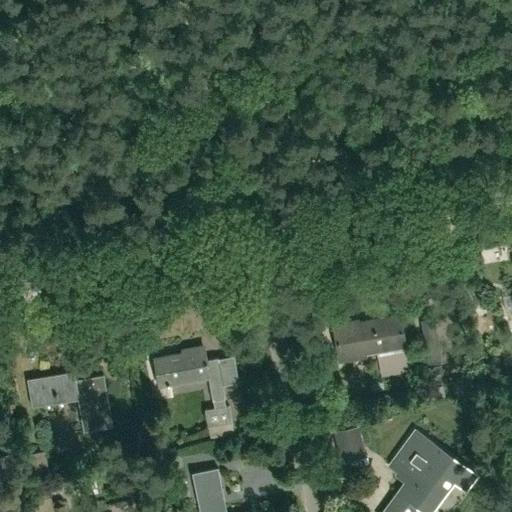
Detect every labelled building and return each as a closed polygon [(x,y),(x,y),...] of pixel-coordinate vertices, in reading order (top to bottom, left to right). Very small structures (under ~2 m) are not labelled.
[(382,376),(409,371),(399,318),(350,326),(349,324),(335,326),(341,361),(366,357),(365,354),(378,352),(382,376)] [(447,318),(422,322),(429,362),(453,358),(447,318)] [(204,350),(153,359),(159,388),(209,379),(215,411),(207,412),(209,424),(209,428),(233,424),(231,411),(227,412),(226,412),(224,401),(226,401),(222,376),(219,361),(219,360),(206,362),(204,350)] [(83,432),(111,428),(103,377),(75,382),(74,373),(27,380),(32,408),(78,401),(83,432)] [(441,387),(429,390),(432,400),(444,397),(441,387)] [(357,426),(334,431),(338,448),(361,443),(357,426)] [(407,483),(386,511),(401,511),(410,500),(426,511),(430,511),(437,503),(454,480),(466,489),(478,473),(415,427),(388,465),(397,472),(395,475),(407,483)] [(202,446),(205,456),(228,449),(225,439),(202,446)] [(43,451),(24,454),(27,476),(47,473),(43,451)] [(0,473),(14,471),(11,454),(0,455),(0,473)] [(200,511),(225,511),(221,493),(223,492),(218,470),(193,475),(200,511)] [(36,488),(38,497),(48,495),(46,485),(36,488)] [(63,504),(53,505),(54,511),(66,511),(65,503),(63,504)]
